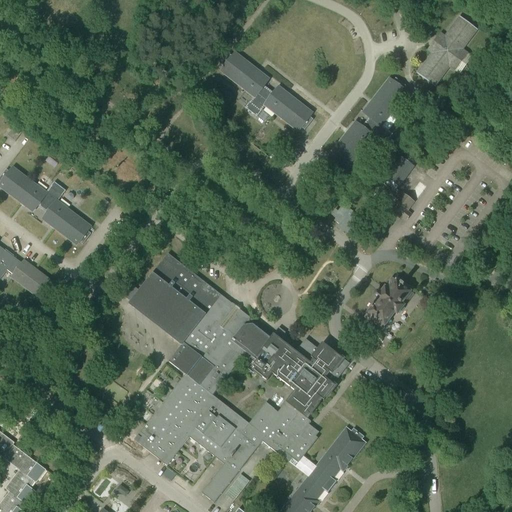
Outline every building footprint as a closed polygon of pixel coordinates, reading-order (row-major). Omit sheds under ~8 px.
[(474,3),(468,11),(477,18),(483,10),(474,3)] [(460,17),(442,40),(417,74),(435,87),(449,67),(455,71),(468,53),(462,50),(477,30),(460,17)] [(312,113),(290,96),(279,87),(274,94),(264,86),(269,80),(235,53),(232,57),(229,54),(221,65),(224,68),(221,72),(254,97),(245,108),(257,117),(265,106),(298,132),(301,128),(305,130),(313,120),(309,117),(312,113)] [(389,79),(372,101),(363,113),(369,117),(361,127),(355,123),(329,156),(332,159),(330,162),(340,171),(343,167),(347,170),(373,137),(384,146),(393,134),(382,126),(408,93),(403,90),(406,86),(395,78),(393,82),(389,79)] [(422,99),(413,92),(410,97),(419,103),(422,99)] [(409,128),(403,124),(400,127),(389,120),(384,127),(402,139),(409,128)] [(16,124),(7,136),(15,142),(24,130),(16,124)] [(399,188),(415,167),(401,157),(386,177),(399,188)] [(6,170),(0,177),(0,181),(2,183),(0,184),(0,187),(33,212),(38,206),(48,214),(43,220),(77,245),(79,242),(83,245),(91,234),(87,231),(91,227),(58,202),(67,192),(55,183),(46,194),(13,168),(10,172),(6,170)] [(419,181),(421,186),(432,180),(429,175),(419,181)] [(403,194),(390,211),(400,219),(402,217),(406,220),(411,214),(407,211),(414,202),(403,194)] [(105,200),(98,209),(102,212),(109,203),(105,200)] [(337,227),(352,238),(364,223),(352,215),(354,212),(343,204),(338,211),(335,209),(331,215),(336,218),(334,221),(339,224),(337,227)] [(0,279),(7,270),(14,275),(12,278),(39,298),(52,282),(24,261),(23,264),(14,257),(14,256),(6,250),(5,251),(0,246),(0,279)] [(185,375),(144,428),(134,440),(167,466),(190,437),(224,464),(202,493),(214,503),(263,442),(309,477),(301,487),(300,487),(295,493),(296,494),(281,511),(311,511),(316,506),(319,501),(316,499),(324,489),(328,493),(337,482),(332,478),(340,469),(343,471),(365,443),(361,440),(364,437),(353,428),(351,432),(347,429),(330,451),(329,450),(324,456),(325,457),(317,467),(304,456),(318,438),(306,428),(311,422),(307,418),(322,399),(325,401),(336,386),(325,378),(330,372),(338,379),(350,364),(323,343),(311,358),(276,329),(270,338),(259,329),(260,327),(240,310),(231,322),(227,319),(236,308),(168,254),(139,290),(130,301),(129,303),(129,304),(131,302),(183,344),(169,362),(185,375)] [(401,283),(400,283),(392,277),(391,278),(392,279),(382,293),(380,292),(378,291),(377,291),(376,292),(375,293),(374,295),(374,296),(375,297),(379,300),(375,304),(374,303),(367,312),(368,313),(366,316),(373,321),(372,322),(373,325),(378,329),(382,329),(387,323),(388,324),(391,320),(391,317),(395,312),(399,314),(406,305),(408,306),(412,301),(411,300),(415,294),(405,286),(405,284),(402,282),(401,283)] [(130,301),(139,290),(133,286),(125,297),(130,301)] [(284,302),(288,293),(282,291),(278,299),(284,302)] [(362,386),(366,380),(359,373),(354,380),(362,386)] [(110,386),(117,395),(126,387),(118,379),(110,386)] [(15,443),(9,439),(0,432),(0,455),(19,470),(5,489),(9,492),(0,504),(0,511),(23,511),(21,510),(25,504),(27,505),(36,492),(30,488),(35,482),(37,483),(46,471),(37,463),(13,445),(15,443)] [(176,475),(168,468),(163,475),(171,481),(176,475)] [(223,498),(233,505),(255,477),(246,469),(223,498)] [(124,487),(134,489),(135,483),(125,481),(124,487)]
